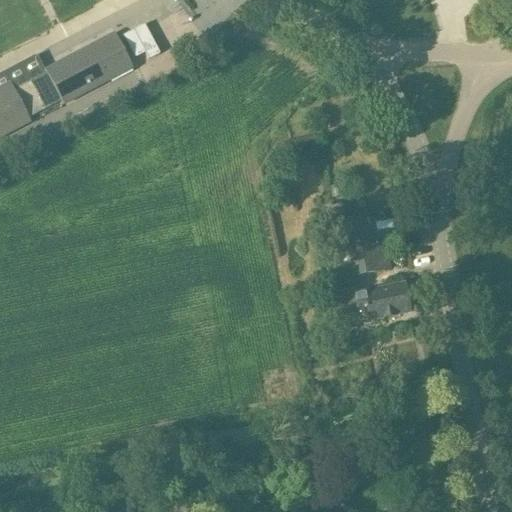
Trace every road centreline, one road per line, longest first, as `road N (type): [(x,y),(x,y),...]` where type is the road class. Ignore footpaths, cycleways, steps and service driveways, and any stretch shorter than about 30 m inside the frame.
road 1 (unclassified): [(481,511),(438,220)]
road 2 (unclassified): [(438,220),(392,85),(342,41)]
road 3 (unclassified): [(438,220),(483,62)]
road 4 (unclassified): [(483,62),(383,55),(342,41)]
